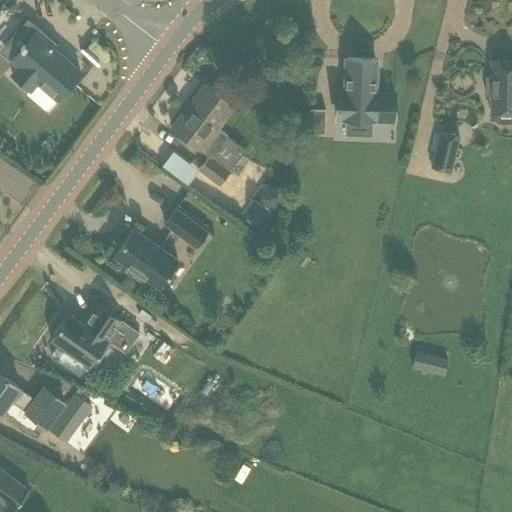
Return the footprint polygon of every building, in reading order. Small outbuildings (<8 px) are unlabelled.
[(25,40),(9,62),(16,68),(10,76),(29,91),(36,82),(56,98),(78,69),(50,48),(54,43),(52,41),(50,44),(21,23),(23,20),(21,19),(12,32),(13,33),(14,32),(25,40)] [(374,92),(375,59),(346,58),(345,91),(338,91),(337,117),(393,119),(394,92),(374,92)] [(486,77),(486,94),(490,94),(490,112),(511,112),(511,59),(491,60),(491,77),(486,77)] [(233,106),(204,84),(204,85),(206,87),(199,98),(194,104),(191,102),(172,128),(200,150),(201,149),(209,155),(229,171),(245,149),(225,134),(226,133),(217,127),(233,106)] [(325,108),(310,108),(303,133),(324,134),(325,108)] [(451,170),(459,135),(440,131),(431,165),(451,170)] [(229,171),(209,155),(198,169),(219,185),(229,171)] [(271,213),(285,194),(267,181),(253,200),(256,201),(271,213)] [(273,214),(271,213),(256,201),(242,220),(259,233),(273,214)] [(159,229),(167,235),(191,253),(202,239),(170,215),(159,229)] [(178,259),(132,227),(113,254),(129,265),(126,269),(141,280),(144,276),(159,286),(178,259)] [(292,242),(294,231),(283,229),(281,240),(292,242)] [(68,312),(50,338),(70,351),(72,349),(95,365),(109,344),(105,342),(121,319),(97,302),(83,322),(68,312)] [(444,375),(448,358),(416,350),(412,367),(444,375)] [(46,428),(63,405),(63,404),(64,402),(43,387),(34,399),(19,388),(19,386),(0,371),(0,412),(10,400),(25,411),(46,428)] [(46,428),(65,442),(78,425),(82,419),(63,405),(46,428)] [(0,501),(13,511),(14,509),(29,489),(0,467),(0,501)]
